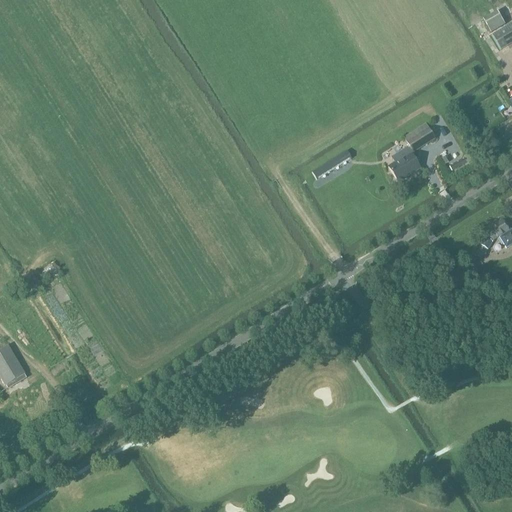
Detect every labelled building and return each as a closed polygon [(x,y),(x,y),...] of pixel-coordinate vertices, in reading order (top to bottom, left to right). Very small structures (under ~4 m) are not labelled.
[(490,33),(504,25),(497,12),(482,20),(490,33)] [(500,50),(511,43),(511,24),(491,36),(500,50)] [(417,132),(425,146),(435,140),(428,129),(426,126),(417,132)] [(404,140),(410,149),(392,159),(394,163),(388,167),(398,183),(420,169),(411,155),(419,150),(410,136),(404,140)] [(347,152),(311,173),(316,181),(351,159),(347,152)] [(452,173),(461,168),(458,162),(449,167),(452,173)] [(481,248),(476,257),(481,260),(486,251),(487,252),(493,243),(492,242),(500,238),(506,249),(511,245),(511,233),(510,230),(508,231),(503,222),(486,232),(487,235),(481,248)] [(458,273),(455,283),(466,286),(469,276),(458,273)] [(0,378),(5,387),(6,386),(25,375),(8,346),(0,350),(0,378)]
